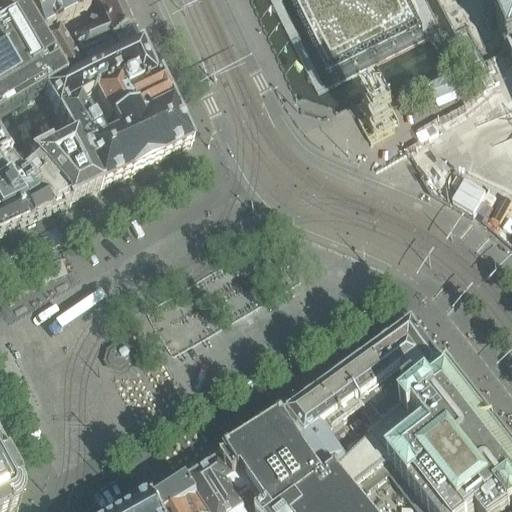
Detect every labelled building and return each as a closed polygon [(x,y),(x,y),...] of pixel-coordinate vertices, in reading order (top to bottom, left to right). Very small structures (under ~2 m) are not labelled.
[(0,0),(0,22),(24,9),(20,0),(0,0)] [(51,0),(20,0),(24,9),(30,6),(33,10),(51,0)] [(131,33),(116,0),(51,0),(33,10),(30,6),(24,9),(65,86),(82,78),(72,62),(56,34),(49,38),(47,34),(95,8),(96,10),(95,11),(102,27),(71,42),(80,58),(131,33)] [(292,0),(287,3),(325,82),(421,36),(403,0),(292,0)] [(496,26),(507,52),(501,54),(503,58),(509,56),(511,62),(511,0),(482,0),(495,22),(489,25),(491,29),(496,26)] [(0,152),(0,120),(41,98),(65,86),(24,9),(0,22),(0,166),(3,165),(6,163),(0,152)] [(139,126),(170,111),(157,82),(153,84),(123,98),(119,90),(79,107),(95,138),(136,120),(139,126)] [(445,95),(444,92),(446,91),(442,84),(441,85),(440,85),(426,91),(430,101),(445,95)] [(386,104),(347,123),(368,163),(407,143),(386,104)] [(160,165),(189,151),(170,111),(139,126),(136,120),(95,138),(79,107),(54,118),(70,145),(73,144),(97,195),(128,180),(129,180),(159,166),(160,165)] [(47,153),(27,163),(34,170),(38,169),(68,209),(97,195),(73,144),(70,145),(49,156),(47,153)] [(0,166),(0,277),(61,248),(47,219),(20,182),(18,183),(3,165),(0,166)] [(38,169),(34,170),(20,182),(47,219),(68,209),(38,169)] [(290,268),(283,256),(273,262),(280,274),(290,268)] [(218,310),(210,298),(203,303),(210,315),(218,310)] [(369,442),(415,405),(413,401),(420,395),(417,391),(442,375),(443,374),(412,332),(289,421),(300,438),(294,442),(323,485),(335,479),(357,458),(369,442)] [(133,364),(135,357),(131,349),(123,347),(117,350),(116,353),(114,352),(110,355),(108,365),(110,369),(120,372),(124,369),(125,367),(127,368),(133,364)] [(511,511),(511,460),(448,378),(445,380),(442,375),(417,391),(420,395),(413,401),(415,405),(369,442),(357,458),(377,482),(383,477),(391,487),(410,511),(511,511)] [(361,511),(335,479),(323,485),(294,442),(300,438),(289,421),(288,422),(289,422),(283,426),(282,425),(226,461),(227,462),(222,465),(233,483),(228,487),(244,511),(242,511),(361,511)] [(0,511),(16,511),(17,511),(18,506),(19,506),(19,504),(18,504),(18,502),(16,497),(17,497),(16,495),(15,492),(14,492),(7,479),(3,470),(1,467),(0,466),(0,465),(0,511)] [(242,511),(244,511),(228,487),(233,483),(222,465),(221,465),(218,466),(218,467),(209,473),(209,472),(199,479),(187,486),(186,486),(181,490),(194,511),(242,511)] [(194,511),(181,490),(172,495),(163,480),(144,491),(152,503),(156,511),(194,511)] [(156,511),(152,503),(144,491),(131,499),(112,511),(156,511)]
